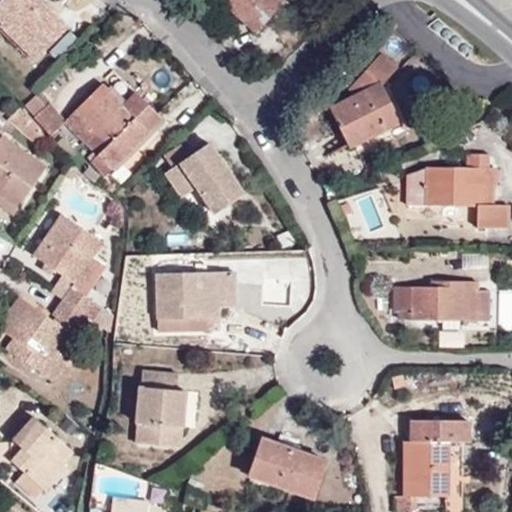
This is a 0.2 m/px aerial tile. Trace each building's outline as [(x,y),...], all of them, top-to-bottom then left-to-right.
[(64,31),(28,0),(3,0),(0,4),(0,35),(35,66),(64,31)] [(279,9),(270,0),(221,0),(236,16),(232,19),(252,39),(279,9)] [(395,129),(384,104),(403,85),(382,64),(355,90),(358,100),(325,116),(344,155),(395,129)] [(94,111),(111,92),(103,85),(86,104),(94,111)] [(111,178),(165,120),(138,94),(126,106),(111,92),(94,111),(86,104),(66,125),(103,159),(98,165),(111,178)] [(39,100),(35,104),(47,114),(51,110),(39,100)] [(38,124),(47,114),(35,104),(30,110),(27,114),(38,124)] [(25,119),(14,108),(2,122),(14,132),(25,119)] [(53,139),(66,125),(51,110),(47,114),(38,124),(53,139)] [(43,136),(25,119),(14,132),(32,148),(43,136)] [(0,203),(15,214),(44,169),(0,138),(0,203)] [(187,160),(175,143),(162,156),(172,171),(187,160)] [(162,178),(178,201),(191,192),(210,220),(240,199),(205,148),(187,160),(172,171),(162,178)] [(484,192),(484,172),(463,156),(462,171),(401,180),(400,210),(436,211),(471,213),(471,226),(471,233),(501,234),(502,209),(488,210),(489,192),(484,192)] [(496,191),(497,173),(484,172),(484,192),(489,192),(496,191)] [(15,214),(0,203),(0,212),(11,220),(15,214)] [(471,226),(471,213),(436,211),(436,225),(471,226)] [(106,271),(118,255),(74,225),(43,267),(57,277),(65,282),(86,297),(106,271)] [(232,311),(232,274),(199,275),(198,265),(156,266),(156,274),(153,275),(152,321),(207,320),(217,320),(232,311)] [(97,305),(116,278),(106,271),(86,297),(97,305)] [(62,287),(65,282),(57,277),(54,281),(62,287)] [(485,326),(486,292),(474,292),(473,284),(428,283),(427,290),(391,289),(390,317),(395,317),(396,325),(438,325),(457,325),(485,326)] [(511,289),(498,289),(498,325),(511,325),(511,289)] [(107,319),(81,300),(72,314),(97,332),(107,319)] [(48,360),(66,337),(14,301),(0,321),(0,334),(9,341),(1,351),(33,374),(43,360),(48,360)] [(97,332),(72,314),(64,326),(98,350),(106,338),(97,332)] [(206,334),(207,320),(152,321),(152,335),(206,334)] [(457,336),(457,325),(438,325),(437,336),(457,336)] [(46,383),(69,354),(59,346),(48,360),(43,360),(33,374),(46,383)] [(171,378),(138,375),(131,450),(174,454),(179,397),(170,396),(171,378)] [(70,459),(32,422),(7,448),(7,460),(36,488),(41,493),(44,496),(63,477),(58,473),(70,459)] [(467,449),(467,427),(405,427),(405,449),(400,449),(400,504),(390,504),(390,511),(410,511),(410,501),(445,501),(445,449),(467,449)] [(326,474),(264,450),(251,483),(313,507),(326,474)] [(36,488),(23,475),(15,484),(33,501),(41,493),(36,488)]
